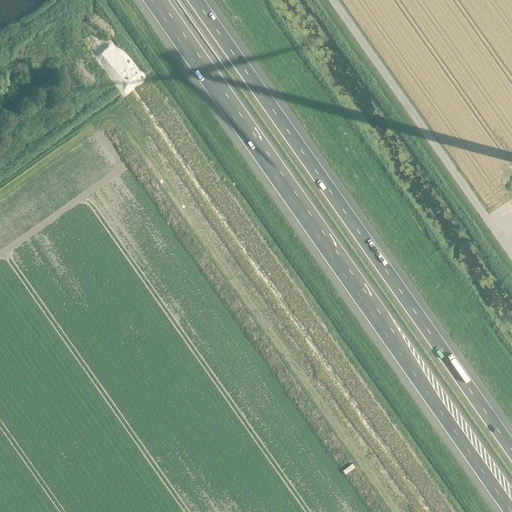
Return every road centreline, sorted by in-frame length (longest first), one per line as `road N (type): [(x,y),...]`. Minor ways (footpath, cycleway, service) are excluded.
road 1 (unclassified): [(435,508),(127,65),(65,34),(37,0)]
road 2 (motorway): [(155,0),(511,505)]
road 3 (motorway): [(511,447),(195,0)]
